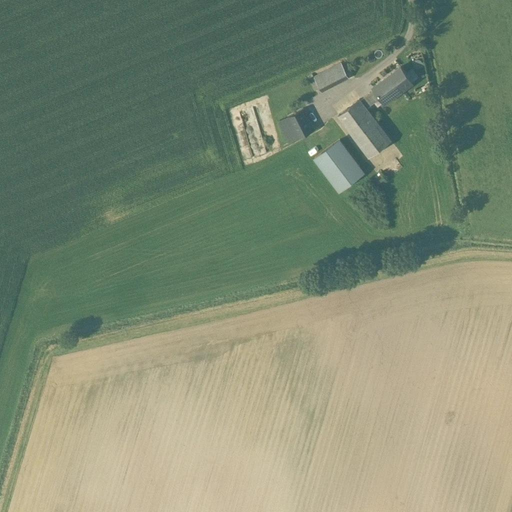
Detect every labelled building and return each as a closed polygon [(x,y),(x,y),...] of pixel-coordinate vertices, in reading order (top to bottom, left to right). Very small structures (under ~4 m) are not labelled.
[(341,63),(315,77),(322,91),(348,78),(341,63)] [(400,66),(374,85),(376,87),(381,94),(388,104),(414,85),(400,66)] [(365,106),(379,96),(381,94),(376,87),(360,99),(365,106)] [(379,96),(365,106),(376,122),(390,111),(379,96)] [(340,114),(370,156),(390,141),(376,122),(365,106),(360,99),(340,114)] [(315,130),(303,108),(287,117),(299,138),(315,130)] [(344,195),(371,176),(346,142),(319,161),(344,195)]
